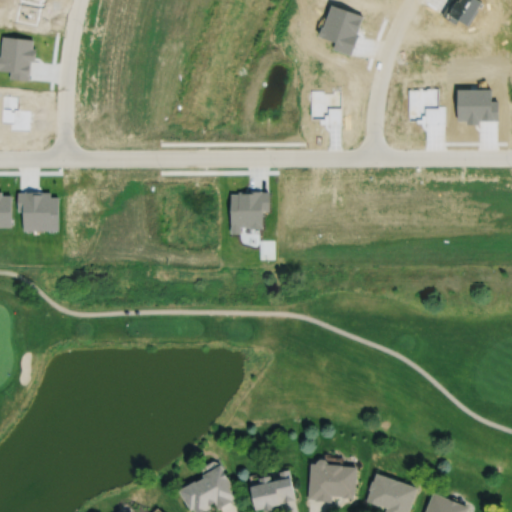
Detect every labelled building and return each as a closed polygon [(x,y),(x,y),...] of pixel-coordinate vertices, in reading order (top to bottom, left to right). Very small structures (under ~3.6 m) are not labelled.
[(311,460),(308,497),(315,497),(315,499),(331,500),(332,493),(342,494),(342,495),(353,496),(354,492),(355,493),(358,464),(343,463),(343,462),(328,461),(328,460),(325,456),(320,456),(317,459),(316,461),(311,460)] [(180,487),(191,507),(194,506),(197,511),(203,511),(208,510),(207,508),(212,506),(210,502),(215,500),(219,507),(220,507),(233,500),(232,498),(240,495),(222,462),(204,472),(205,475),(197,479),(197,478),(180,487)] [(252,483),(256,507),(266,505),(267,508),(275,507),(275,503),(283,502),(283,500),(298,497),(293,474),(292,474),(291,467),(281,469),(282,475),(276,476),(276,478),(273,478),(272,473),(260,475),(262,481),(252,483)] [(377,470),(374,479),(373,478),(369,487),(371,488),(367,499),(377,503),(377,502),(387,505),(384,511),(409,511),(418,485),(377,470)] [(435,490),(425,511),(467,511),(470,505),(435,490)]
